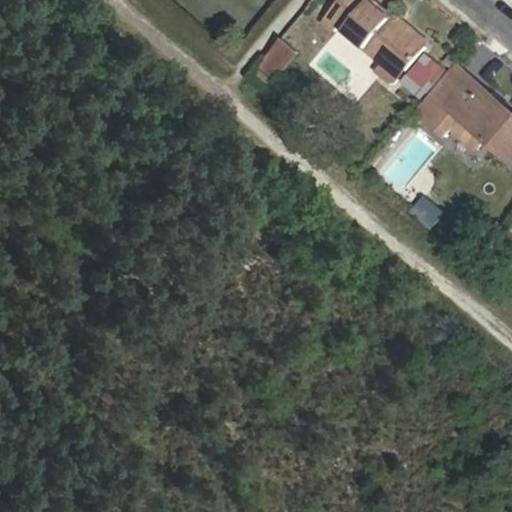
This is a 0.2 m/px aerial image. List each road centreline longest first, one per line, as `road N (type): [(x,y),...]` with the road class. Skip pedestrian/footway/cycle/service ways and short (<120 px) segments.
road 1 (unclassified): [(312,160),(511,328)]
road 2 (track): [(124,0),(312,160)]
